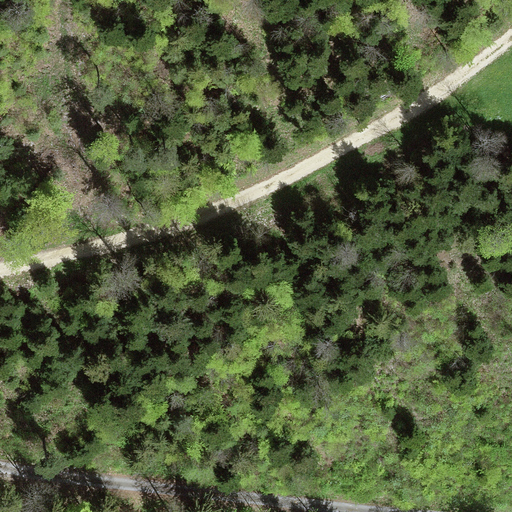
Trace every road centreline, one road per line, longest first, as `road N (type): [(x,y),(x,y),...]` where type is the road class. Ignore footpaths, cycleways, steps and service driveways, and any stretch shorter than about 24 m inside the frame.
road 1 (track): [(511,31),(371,134),(239,203),(0,272)]
road 2 (track): [(0,464),(394,511)]
